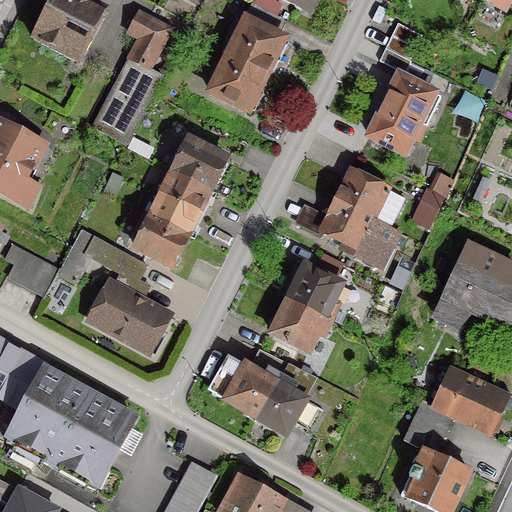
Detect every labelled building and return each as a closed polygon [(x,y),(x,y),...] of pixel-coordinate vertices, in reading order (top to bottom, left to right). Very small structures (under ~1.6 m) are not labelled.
[(82,0),(51,0),(30,40),(75,64),(103,11),(82,0)] [(301,0),(279,0),(297,9),(301,0)] [(506,0),(479,0),(501,11),(506,0)] [(226,57),(225,57),(263,76),(271,60),(276,63),(285,45),(280,43),(281,41),(269,35),(278,18),(251,5),(237,35),(229,31),(229,32),(236,35),(226,56),(219,53),(218,53),(226,57)] [(137,40),(118,76),(90,129),(123,147),(161,77),(147,70),(168,31),(137,14),(126,35),(137,40)] [(425,35),(398,22),(387,47),(412,61),(425,35)] [(405,72),(412,61),(387,47),(380,59),(398,69),(405,72)] [(225,57),(208,93),(246,112),(247,110),(251,112),(260,95),(255,93),(263,76),(225,57)] [(405,72),(398,69),(382,101),(425,122),(440,89),(405,72)] [(463,116),(484,120),(487,101),(467,98),(463,116)] [(407,157),(425,122),(382,101),(365,136),(407,157)] [(0,194),(26,208),(36,189),(21,181),(40,146),(0,125),(0,194)] [(131,139),(126,148),(144,157),(149,148),(131,139)] [(222,161),(222,160),(186,142),(181,154),(173,150),(163,170),(171,174),(207,191),(213,179),(217,181),(226,163),(222,161)] [(207,191),(171,174),(159,196),(201,216),(206,205),(203,199),(207,191)] [(402,200),(349,174),(335,203),(378,224),(388,229),(402,200)] [(442,198),(449,184),(437,177),(430,191),(442,198)] [(427,193),(413,223),(427,230),(441,199),(427,193)] [(188,229),(195,227),(201,216),(159,196),(154,208),(146,204),(141,214),(185,236),(188,229)] [(388,229),(378,224),(335,203),(320,232),(342,243),(338,251),(352,258),(354,254),(380,267),(396,233),(388,229)] [(175,257),(185,236),(141,214),(130,209),(124,223),(135,229),(134,231),(140,234),(133,249),(158,261),(163,267),(169,268),(174,263),(175,257)] [(69,249),(58,271),(55,275),(72,284),(74,279),(76,280),(88,259),(110,270),(119,253),(78,232),(69,249)] [(465,307),(507,326),(511,313),(511,289),(495,282),(503,263),(466,246),(440,303),(458,312),(465,307)] [(42,297),(41,300),(42,301),(55,275),(58,271),(56,270),(56,271),(20,252),(6,278),(42,297)] [(286,302),(329,323),(338,306),(331,303),(339,287),(303,269),(302,271),(301,270),(296,272),(291,281),(293,286),(293,287),(286,302)] [(147,354),(167,317),(107,285),(87,322),(147,354)] [(369,312),(388,321),(395,304),(377,296),(369,312)] [(314,336),(321,339),(329,323),(286,302),(278,316),(277,316),(272,317),(267,328),(269,333),(270,333),(269,335),(306,353),(314,336)] [(0,348),(0,398),(21,410),(42,371),(0,348)] [(254,420),(279,378),(286,365),(259,352),(252,365),(265,372),(262,378),(225,357),(208,387),(209,394),(254,420)] [(279,378),(254,420),(283,436),(303,401),(295,397),(307,376),(315,381),(315,380),(286,365),(279,378)] [(420,402),(449,415),(487,433),(498,411),(505,409),(508,402),(505,394),(498,391),(491,394),(435,368),(420,402)] [(117,446),(131,419),(42,371),(21,410),(22,410),(4,443),(92,492),(109,460),(120,466),(128,452),(117,446)] [(419,450),(398,496),(432,511),(448,511),(467,473),(429,455),(449,415),(420,402),(401,442),(419,450)] [(198,511),(217,479),(195,468),(171,511),(198,511)] [(254,486),(238,477),(219,511),(294,511),(296,509),(266,493),(269,487),(257,480),(254,486)] [(8,489),(0,503),(0,511),(35,511),(39,506),(8,489)] [(72,511),(56,503),(51,511),(72,511)]
